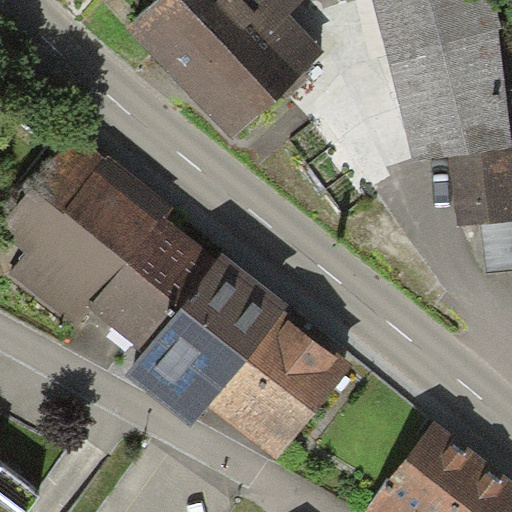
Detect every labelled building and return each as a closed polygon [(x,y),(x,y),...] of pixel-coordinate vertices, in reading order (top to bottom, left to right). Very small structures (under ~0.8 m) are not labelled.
[(280,0),(143,0),(129,14),(235,119),(313,44),(278,4),(280,0)] [(471,0),(458,0),(371,16),(402,181),(446,173),(502,163),(471,0)] [(203,250),(68,142),(0,226),(0,261),(69,316),(86,295),(135,334),(203,250)] [(511,215),(502,163),(446,173),(458,240),(511,229),(511,215)] [(215,250),(129,355),(189,404),(202,389),(277,450),(340,372),(267,313),(277,301),(215,250)] [(500,511),(511,497),(511,491),(426,429),(379,493),(404,511),(500,511)] [(0,511),(12,511),(27,493),(0,473),(0,511)]
